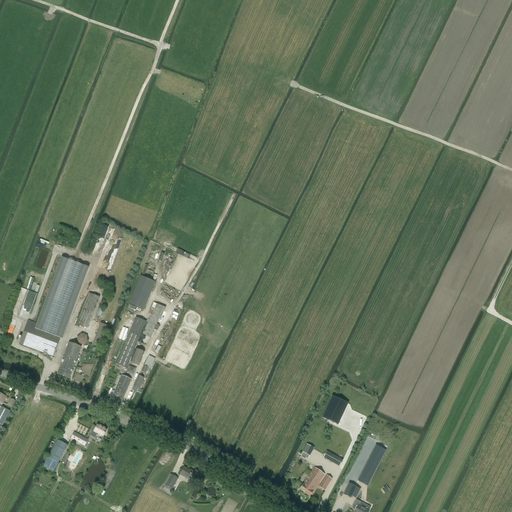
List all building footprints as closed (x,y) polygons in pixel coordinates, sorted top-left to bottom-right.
[(104,242),(108,226),(102,224),(98,238),(101,238),(100,241),(104,242)] [(53,356),(86,267),(61,257),(37,323),(28,320),(19,344),(53,356)] [(105,282),(107,276),(98,273),(96,278),(105,282)] [(129,304),(128,307),(135,310),(136,307),(143,310),(155,282),(140,276),(129,304)] [(25,313),(28,314),(35,293),(21,289),(18,299),(13,313),(18,315),(19,311),(25,313)] [(87,328),(100,297),(89,293),(77,324),(87,328)] [(157,304),(142,334),(150,338),(164,307),(157,304)] [(126,368),(145,323),(135,318),(116,364),(126,368)] [(94,337),(101,339),(101,340),(106,342),(111,327),(99,323),(94,337)] [(120,331),(117,339),(122,341),(125,332),(120,331)] [(83,345),(88,341),(87,335),(81,333),(76,337),(77,343),(83,345)] [(75,363),(81,347),(69,343),(63,358),(75,363)] [(138,365),(144,353),(136,349),(130,362),(138,365)] [(148,355),(144,365),(150,368),(154,358),(148,355)] [(69,379),(75,363),(63,358),(57,374),(69,379)] [(133,375),(135,369),(129,367),(127,373),(133,375)] [(122,399),(127,388),(131,380),(121,375),(120,376),(121,377),(115,391),(112,390),(111,393),(113,394),(122,399)] [(138,375),(133,387),(138,389),(137,392),(141,393),(143,390),(139,388),(144,378),(138,375)] [(332,396),(322,418),(338,425),(348,403),(332,396)] [(13,408),(16,401),(10,399),(7,405),(13,408)] [(1,401),(1,402),(0,401),(0,423),(2,425),(9,411),(1,406),(3,402),(1,401)] [(97,434),(99,435),(103,437),(107,429),(97,424),(96,427),(95,426),(90,436),(94,438),(97,434)] [(84,445),(87,440),(74,433),(71,438),(84,445)] [(57,440),(43,467),(53,472),(67,446),(67,445),(57,440)] [(306,445),(303,452),(310,455),(314,449),(306,445)] [(339,466),(342,460),(327,451),(323,457),(339,466)] [(65,454),(61,462),(65,464),(69,456),(65,454)] [(367,486),(379,464),(369,459),(357,481),(367,486)] [(184,467),(180,475),(191,481),(196,473),(192,471),(191,472),(184,467)] [(315,468),(305,481),(303,484),(299,489),(302,491),(302,492),(304,493),(310,496),(324,475),(324,474),(315,468)] [(172,489),(178,478),(171,474),(165,485),(172,489)] [(324,490),(332,479),(326,475),(319,487),(324,490)] [(349,483),(343,494),(350,498),(356,487),(349,483)] [(368,510),(370,507),(356,500),(352,506),(357,508),(354,511),(367,511),(369,510),(368,510)]
